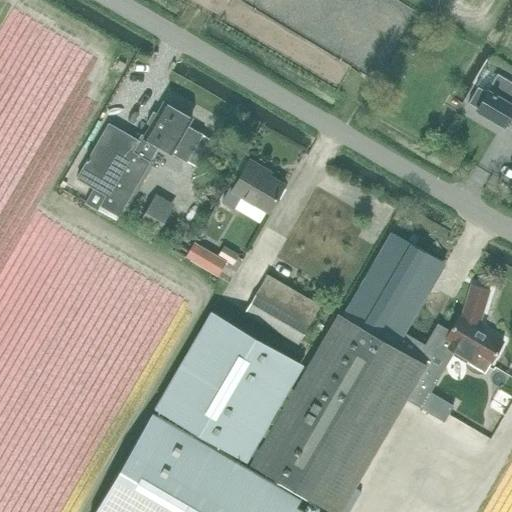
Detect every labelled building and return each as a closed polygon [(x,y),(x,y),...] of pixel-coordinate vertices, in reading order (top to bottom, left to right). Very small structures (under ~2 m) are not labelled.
[(478,89),(469,104),(476,108),(475,110),(505,128),(511,117),(511,82),(497,74),(485,93),(478,89)] [(108,123),(76,179),(105,196),(99,207),(119,218),(151,162),(159,146),(172,153),(187,162),(202,134),(188,126),(192,119),(189,117),(190,114),(181,109),(179,111),(165,103),(155,120),(151,118),(147,124),(151,126),(145,137),(142,135),(139,141),(108,123)] [(241,198),(268,214),(285,185),(270,176),(272,172),(250,160),(231,192),(228,190),(221,203),(235,210),(241,198)] [(150,204),(140,221),(158,232),(168,215),(150,204)] [(394,234),(345,318),(396,347),(404,333),(401,331),(441,262),(404,240),(405,238),(400,235),(398,237),(394,234)] [(224,246),(218,256),(199,245),(189,261),(217,277),(226,262),(233,266),(239,255),(224,246)] [(268,275),(246,313),(300,343),(322,305),(268,275)] [(306,370),(251,465),(331,511),(339,511),(354,488),(405,399),(421,409),(444,422),(453,407),(430,394),(452,355),(485,374),(490,364),(503,341),(486,331),(484,333),(479,330),(480,328),(478,327),(490,291),(471,285),(461,317),(459,315),(450,331),(437,324),(425,345),(404,333),(396,347),(345,318),(342,316),(341,315),(308,371),(306,370)] [(212,312),(155,410),(242,460),(298,363),(212,312)] [(475,406),(469,416),(489,428),(495,417),(475,406)] [(153,413),(94,511),(306,511),(296,506),(300,499),(153,413)]
